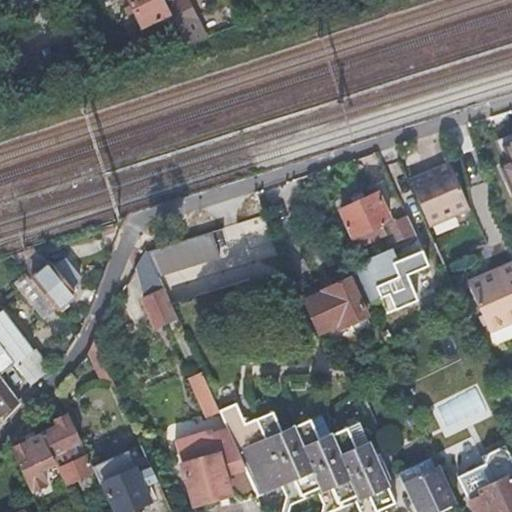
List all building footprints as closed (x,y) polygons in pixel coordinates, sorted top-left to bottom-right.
[(128,0),(143,28),(171,14),(163,0),(128,0)] [(163,0),(171,14),(180,31),(188,47),(192,46),(206,41),(185,0),(163,0)] [(409,186),(428,229),(469,211),(448,163),(432,170),(434,176),(409,186)] [(407,181),(409,186),(434,176),(432,170),(407,181)] [(363,198),(353,202),(339,208),(355,245),(383,234),(379,224),(388,220),(376,192),(363,198)] [(351,197),(353,202),(363,198),(361,193),(351,197)] [(415,236),(405,214),(395,218),(399,228),(393,230),(399,244),(415,236)] [(389,221),(393,230),(399,228),(395,218),(389,221)] [(147,251),(158,276),(222,256),(213,231),(147,251)] [(53,310),(54,311),(64,304),(72,297),(37,252),(19,266),(30,281),(53,310)] [(511,293),(511,292),(511,261),(500,266),(502,272),(504,276),(486,284),(484,280),(469,286),(491,336),(511,326),(511,293)] [(299,291),(314,325),(335,316),(337,320),(348,316),(351,321),(352,324),(367,317),(368,315),(364,308),(363,305),(351,278),(347,270),(319,282),(313,281),(302,286),(299,291)] [(502,272),(484,280),(486,284),(504,276),(502,272)] [(357,276),(351,278),(363,305),(369,303),(357,276)] [(170,303),(186,338),(244,319),(239,304),(252,300),(245,280),(170,303)] [(43,318),(53,310),(30,281),(20,289),(43,318)] [(54,311),(57,314),(66,307),(64,304),(54,311)] [(0,344),(8,354),(31,385),(49,371),(3,310),(0,312),(0,344)] [(0,413),(1,415),(19,401),(0,376),(0,413)] [(235,448),(255,493),(281,482),(284,488),(280,490),(285,501),(299,495),(302,499),(314,494),(322,508),(335,503),(338,509),(352,503),(356,511),(385,511),(396,508),(360,428),(320,445),(309,425),(283,435),(274,416),(247,428),(236,408),(220,415),(235,448)] [(40,436),(50,457),(52,456),(65,484),(90,472),(77,444),(80,443),(67,415),(52,422),(55,429),(40,436)] [(11,450),(31,494),(47,487),(39,469),(52,463),(50,457),(40,436),(11,450)] [(240,503),(257,498),(255,493),(235,448),(181,465),(195,505),(229,494),(240,503)] [(137,452),(129,455),(137,472),(143,469),(149,466),(146,460),(142,462),(137,452)] [(99,485),(103,484),(115,511),(122,511),(150,499),(143,485),(150,482),(143,469),(137,472),(129,455),(112,463),(93,472),(99,485)] [(416,511),(429,511),(455,501),(438,462),(402,478),(416,511)] [(485,462),(457,475),(473,511),(511,511),(511,477),(511,475),(494,482),(485,462)] [(143,469),(150,482),(155,480),(149,466),(143,469)]
